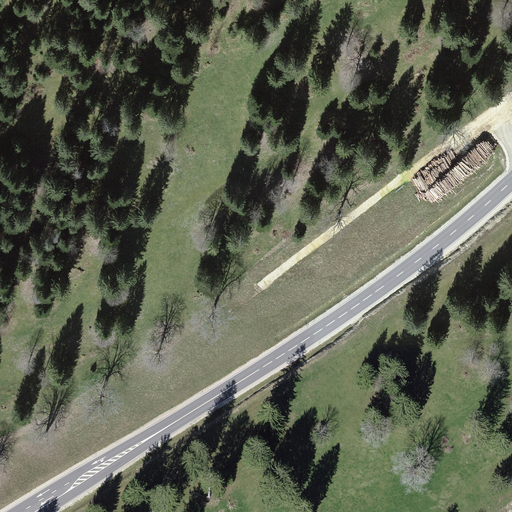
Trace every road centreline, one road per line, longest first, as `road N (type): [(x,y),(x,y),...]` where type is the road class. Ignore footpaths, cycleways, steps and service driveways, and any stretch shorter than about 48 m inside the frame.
road 1 (primary): [(511,176),(368,292),(21,511)]
road 2 (track): [(384,203),(511,106)]
